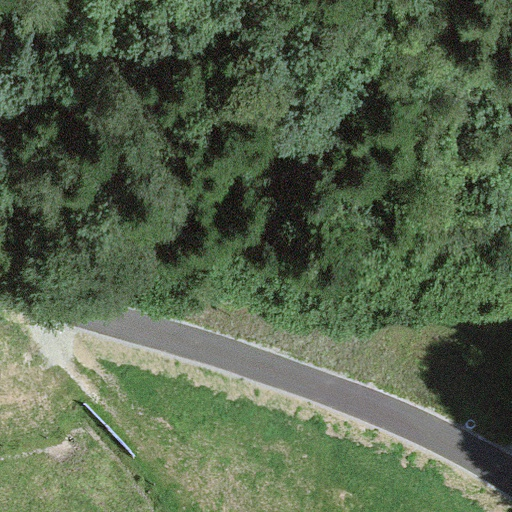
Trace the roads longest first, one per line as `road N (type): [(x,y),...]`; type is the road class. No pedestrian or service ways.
road 1 (unclassified): [(511,472),(439,439),(0,296)]
road 2 (track): [(511,297),(388,308),(111,299),(23,305)]
